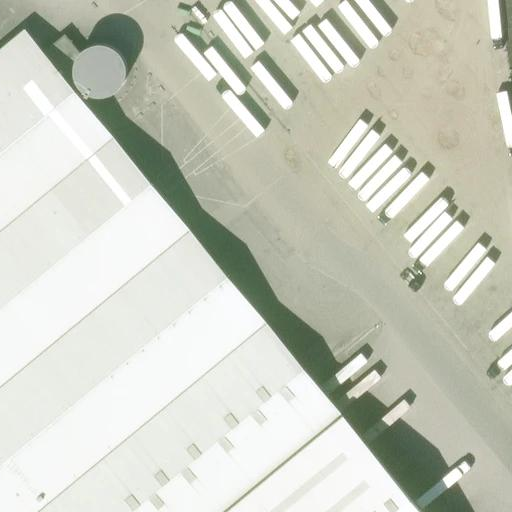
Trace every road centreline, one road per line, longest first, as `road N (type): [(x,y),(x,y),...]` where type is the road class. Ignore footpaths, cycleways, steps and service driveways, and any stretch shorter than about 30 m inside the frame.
road 1 (unclassified): [(116,0),(328,256),(368,276),(511,450)]
road 2 (unknown): [(450,0),(267,183)]
